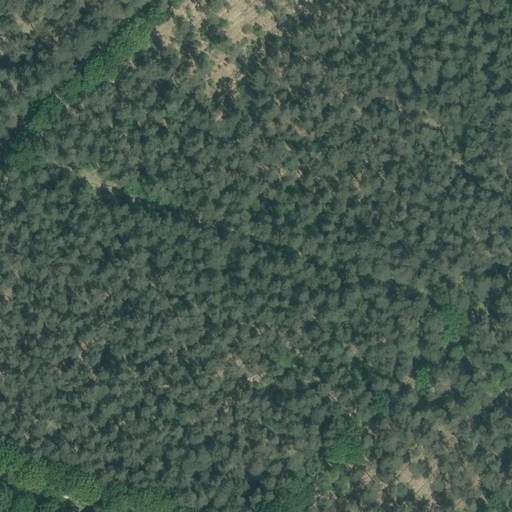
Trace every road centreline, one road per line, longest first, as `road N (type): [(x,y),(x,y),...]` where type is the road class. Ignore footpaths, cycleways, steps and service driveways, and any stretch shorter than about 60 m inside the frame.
road 1 (track): [(279,511),(511,271)]
road 2 (track): [(210,229),(0,149)]
road 3 (track): [(0,142),(149,0)]
